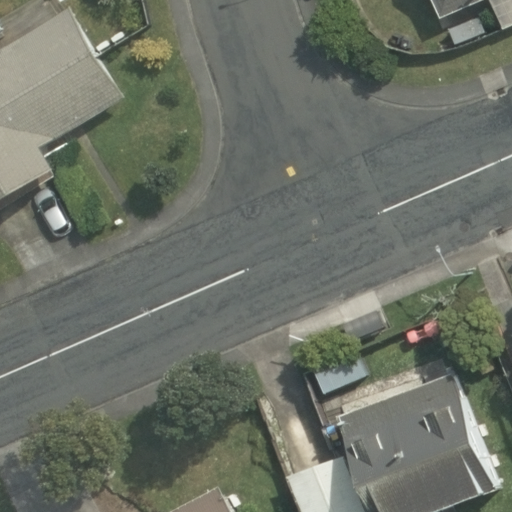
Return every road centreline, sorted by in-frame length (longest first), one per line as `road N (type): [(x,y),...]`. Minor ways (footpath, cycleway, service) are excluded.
road 1 (tertiary): [(361,219),(0,378)]
road 2 (residential): [(361,219),(267,93),(244,0)]
road 3 (tertiary): [(511,157),(361,219)]
